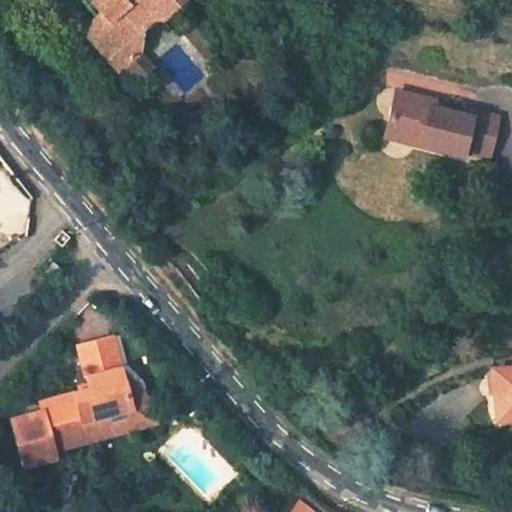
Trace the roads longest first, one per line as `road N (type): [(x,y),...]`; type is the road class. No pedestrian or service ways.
road 1 (tertiary): [(113,253),(257,416),(333,483),(407,511)]
road 2 (tertiary): [(0,117),(113,253)]
road 3 (residential): [(0,367),(113,253)]
